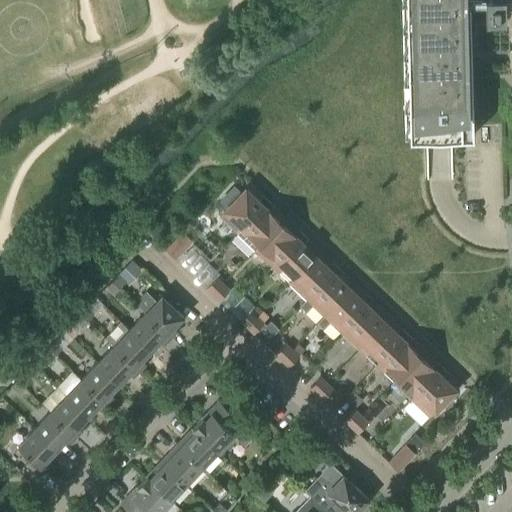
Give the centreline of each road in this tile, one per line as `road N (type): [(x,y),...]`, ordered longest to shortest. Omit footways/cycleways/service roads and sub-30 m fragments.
road 1 (residential): [(49,511),(93,466),(114,460),(232,332)]
road 2 (residential): [(418,511),(232,332)]
